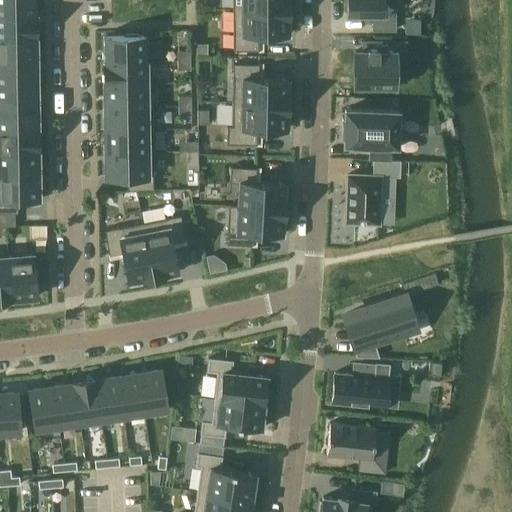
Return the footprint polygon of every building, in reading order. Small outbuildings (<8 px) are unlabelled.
[(0,0),(0,14),(35,14),(34,0),(0,0)] [(232,0),(233,8),(233,9),(287,8),(287,0),(232,0)] [(394,0),(344,0),(344,4),(346,4),(346,15),(373,15),(373,30),(394,30),(394,0)] [(288,34),(287,8),(233,9),(233,51),(259,50),(258,34),(288,34)] [(0,14),(0,37),(14,37),(36,37),(36,14),(35,14),(0,14)] [(103,36),(103,61),(151,60),(150,35),(103,36)] [(0,60),(36,60),(36,37),(14,37),(0,37),(0,60)] [(395,85),(395,83),(405,83),(405,42),(395,42),(375,42),(375,48),(367,48),(367,51),(354,51),(354,85),(395,85)] [(190,50),(177,51),(177,60),(190,60),(190,50)] [(0,82),(36,82),(36,60),(0,60),(0,82)] [(103,61),(104,84),(151,83),(151,60),(103,61)] [(190,60),(177,60),(177,69),(190,69),(190,60)] [(233,63),(232,102),(287,103),(287,78),(258,78),(258,64),(233,63)] [(36,82),(0,82),(0,105),(37,105),(36,82)] [(151,84),(151,83),(104,84),(104,107),(151,106),(151,105),(147,105),(146,84),(151,84)] [(178,106),(191,105),(191,96),(178,96),(178,106)] [(286,128),(287,103),(232,102),(231,126),(227,125),(226,144),(257,145),(257,128),(286,128)] [(0,105),(0,128),(37,128),(37,105),(0,105)] [(191,105),(178,106),(178,115),(191,115),(191,105)] [(104,107),(105,130),(152,129),(151,106),(104,107)] [(342,117),(341,135),(344,135),(343,144),(399,145),(400,109),(344,108),(344,117),(342,117)] [(197,110),(197,124),(208,124),(208,110),(197,110)] [(37,128),(0,128),(0,151),(38,151),(38,139),(38,128),(37,128)] [(105,130),(105,152),(152,152),(152,129),(105,130)] [(198,141),(185,141),(185,151),(198,151),(198,141)] [(0,174),(38,173),(38,151),(0,151),(0,174)] [(152,172),(152,152),(105,152),(105,178),(127,177),(127,190),(153,189),(152,172)] [(346,174),(344,223),(377,224),(380,177),(399,178),(400,161),(373,160),(372,176),(346,174)] [(228,204),(228,205),(283,208),(284,183),(255,182),(256,168),(230,167),(229,182),(239,182),(238,205),(228,204)] [(0,212),(17,212),(17,199),(39,199),(38,173),(0,174),(0,212)] [(282,233),(283,208),(228,205),(226,244),(252,245),(253,232),(282,233)] [(15,226),(15,213),(5,213),(5,226),(15,226)] [(180,215),(142,223),(153,276),(177,271),(172,243),(185,240),(180,215)] [(152,276),(153,276),(142,223),(104,230),(109,255),(122,252),(128,281),(152,276)] [(32,249),(7,251),(11,298),(36,296),(32,249)] [(0,299),(11,299),(11,298),(7,251),(0,251),(0,299)] [(356,348),(356,356),(379,357),(374,342),(416,328),(405,294),(356,310),(355,348),(356,348)] [(215,379),(214,397),(263,402),(264,400),(266,376),(237,373),(232,373),(233,360),(208,357),(206,371),(216,372),(215,379)] [(334,372),(331,400),(385,405),(389,363),(375,361),(373,376),(334,372)] [(428,374),(440,375),(441,363),(429,361),(428,374)] [(161,369),(137,373),(143,412),(167,408),(161,369)] [(137,373),(116,376),(122,415),(143,412),(137,373)] [(116,376),(95,379),(101,418),(122,415),(116,376)] [(94,377),(73,381),(73,382),(79,422),(101,418),(95,379),(94,377)] [(73,382),(52,386),(58,425),(79,422),(73,382)] [(52,386),(28,389),(34,429),(58,425),(52,386)] [(17,391),(0,392),(0,432),(20,431),(17,391)] [(263,405),(263,402),(214,397),(211,421),(201,420),(200,434),(224,437),(226,425),(261,428),(262,420),(265,420),(267,406),(263,405)] [(329,422),(326,452),(358,455),(357,470),(368,471),(377,472),(378,458),(384,458),(387,428),(375,427),(329,422)] [(172,425),(170,438),(177,439),(179,426),(172,425)] [(196,491),(254,500),(257,484),(253,483),(255,473),(220,468),(222,456),(197,452),(195,466),(200,467),(196,491)] [(129,465),(141,463),(140,455),(128,457),(129,465)] [(166,457),(158,456),(157,468),(165,469),(166,457)] [(118,458),(107,459),(108,467),(119,466),(118,458)] [(108,467),(107,459),(94,460),(95,468),(108,467)] [(76,469),(76,462),(64,463),(65,471),(76,469)] [(52,464),(52,472),(65,471),(64,463),(52,464)] [(11,477),(10,469),(0,470),(0,478),(7,477),(11,477)] [(150,483),(158,484),(160,470),(150,470),(150,483)] [(7,477),(8,485),(20,484),(19,476),(11,477),(7,477)] [(51,479),(51,487),(63,486),(62,478),(51,479)] [(51,487),(51,479),(38,480),(39,488),(51,487)] [(390,494),(392,482),(381,481),(380,493),(390,494)] [(369,511),(370,503),(374,503),(375,491),(353,488),(352,498),(349,498),(349,497),(343,496),(342,497),(338,496),(337,498),(323,496),(322,503),(320,502),(318,511),(369,511)] [(252,511),(254,500),(196,491),(193,511),(252,511)]
